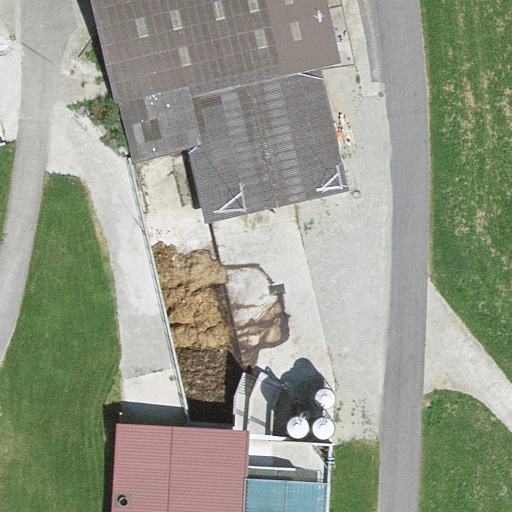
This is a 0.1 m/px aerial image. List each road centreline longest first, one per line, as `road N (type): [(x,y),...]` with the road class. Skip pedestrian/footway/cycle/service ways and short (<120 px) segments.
road 1 (unclassified): [(403,511),(417,308),(417,103),(403,0)]
road 2 (track): [(40,0),(38,151),(0,315)]
road 3 (track): [(417,308),(511,409)]
